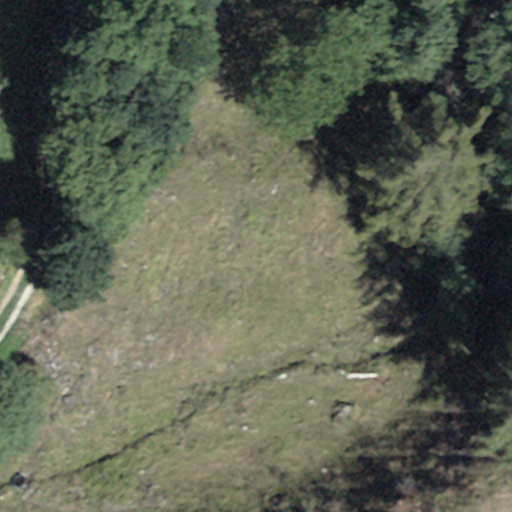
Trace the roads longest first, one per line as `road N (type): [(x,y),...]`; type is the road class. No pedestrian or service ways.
road 1 (track): [(95,0),(21,257),(0,295)]
road 2 (track): [(511,266),(472,225),(445,134),(448,68),(486,0)]
